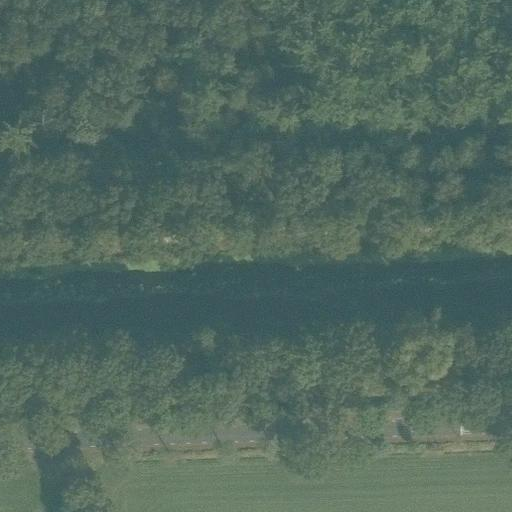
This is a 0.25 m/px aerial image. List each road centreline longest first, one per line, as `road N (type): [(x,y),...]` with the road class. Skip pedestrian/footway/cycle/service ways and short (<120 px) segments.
road 1 (track): [(0,160),(511,143)]
road 2 (unclassified): [(0,442),(511,428)]
